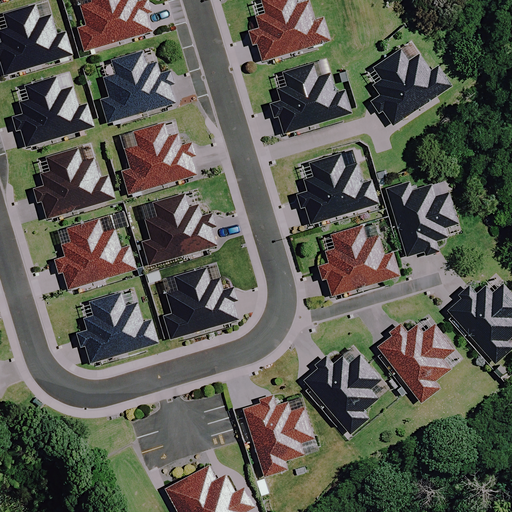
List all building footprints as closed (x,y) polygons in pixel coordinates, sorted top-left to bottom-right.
[(145,0),(141,0),(135,2),(134,0),(89,0),(90,3),(77,6),(83,25),(74,28),(81,52),(151,32),(145,15),(150,13),(145,0)] [(253,16),(256,28),(246,31),(250,46),(255,44),(260,62),(329,42),(322,17),(313,20),(308,1),(295,4),(293,0),(258,0),(263,13),(253,16)] [(0,28),(0,71),(1,76),(71,56),(64,32),(55,34),(49,15),(37,19),(32,5),(0,14),(4,28),(0,28)] [(370,86),(377,96),(368,102),(377,115),(380,112),(391,127),(450,86),(436,65),(428,71),(417,54),(406,62),(397,50),(370,69),(378,80),(370,86)] [(168,71),(158,74),(154,62),(144,65),(140,51),(108,61),(112,75),(100,78),(106,98),(97,100),(104,124),(173,104),(168,87),(172,85),(168,71)] [(274,90),(277,102),(267,105),(272,119),(276,118),(281,136),(350,116),(343,91),(334,94),(329,75),(316,78),(312,64),(280,74),(284,87),(274,90)] [(16,103),(19,115),(9,118),(13,132),(17,131),(23,148),(92,128),(85,104),(76,107),(70,87),(58,91),(54,77),(21,86),(25,100),(16,103)] [(189,143),(179,146),(176,134),(166,137),(162,123),(130,133),(134,147),(121,150),(127,170),(118,172),(125,196),(195,176),(189,159),(194,157),(189,143)] [(37,174),(41,186),(31,189),(35,204),(39,202),(44,220),(114,200),(106,175),(98,178),(92,159),(79,162),(75,149),(43,158),(47,171),(37,174)] [(300,180),(304,192),(294,195),(298,209),(302,208),(307,225),(377,205),(370,181),(361,183),(355,164),(343,168),(338,154),(306,163),(310,177),(300,180)] [(438,253),(435,243),(447,239),(444,229),(457,225),(448,193),(434,197),(430,185),(411,191),(408,182),(384,189),(405,258),(422,253),(423,257),(438,253)] [(210,213),(200,216),(196,204),(186,207),(182,194),(150,203),(154,217),(142,221),(148,240),(139,243),(146,267),(215,247),(210,229),(214,228),(210,213)] [(58,245),(61,257),(51,260),(56,275),(60,274),(65,291),(134,271),(127,247),(118,249),(113,230),(100,234),(96,220),(64,229),(68,242),(58,245)] [(322,252),(325,264),(315,267),(319,281),(324,280),(329,298),(398,278),(391,253),(382,256),(376,237),(364,240),(360,226),(328,235),(332,249),(322,252)] [(231,287),(221,290),(218,278),(208,281),(204,268),(172,277),(176,291),(163,295),(169,314),(160,317),(167,341),(237,320),(231,303),(236,302),(231,287)] [(483,286),(474,294),(467,286),(456,296),(459,300),(445,312),(493,365),(511,348),(511,347),(506,342),(511,336),(511,296),(501,284),(490,293),(483,286)] [(80,319),(83,331),(73,334),(78,349),(82,347),(87,365),(156,345),(149,320),(140,323),(135,304),(122,307),(118,293),(86,303),(90,316),(80,319)] [(414,324),(405,332),(398,324),(386,333),(389,337),(375,348),(419,404),(439,388),(434,381),(449,369),(441,359),(453,350),(432,323),(421,332),(414,324)] [(340,356),(331,364),(324,356),(312,366),(315,370),(302,382),(349,436),(368,419),(362,412),(377,399),(369,389),(380,380),(358,355),(347,364),(340,356)] [(286,402),(274,406),(271,396),(257,400),(258,404),(241,410),(261,479),(285,471),(283,463),(302,457),(298,445),(312,440),(303,408),(289,412),(286,402)] [(245,511),(252,508),(241,488),(232,492),(223,475),(214,479),(207,465),(162,489),(174,511),(245,511)]
